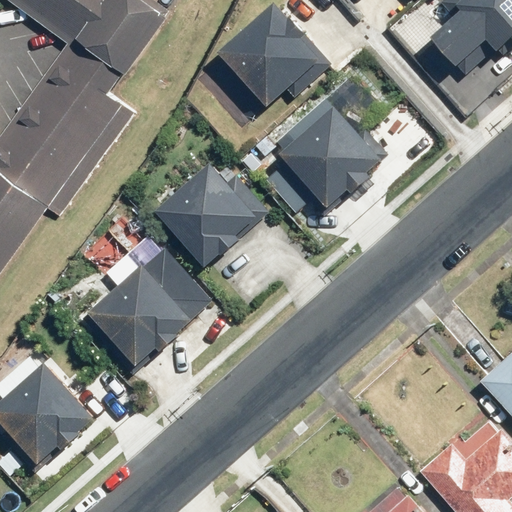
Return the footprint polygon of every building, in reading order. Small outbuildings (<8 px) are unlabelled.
[(0,0),(0,213),(152,0),(0,0)] [(292,0),(286,0),(234,45),(284,103),(340,55),(292,0)] [(511,0),(448,0),(463,16),(445,31),(472,63),(490,47),(491,48),(504,37),(511,45),(511,0)] [(484,83),(460,103),(471,116),(495,96),(484,83)] [(400,153),(351,100),(285,160),(334,214),(400,153)] [(230,157),(173,204),(220,262),(278,215),(230,157)] [(211,316),(160,258),(93,316),(144,374),(211,316)] [(511,352),(477,383),(511,421),(511,352)] [(8,404),(23,421),(10,432),(44,471),(77,442),(112,412),(62,356),(8,404)] [(511,511),(511,504),(509,500),(511,497),(511,442),(501,430),(462,464),(447,448),(417,474),(450,511),(511,511)] [(417,511),(398,489),(370,511),(366,508),(361,511),(417,511)]
